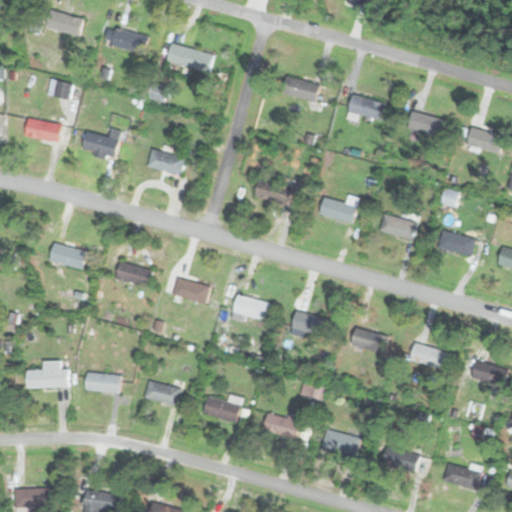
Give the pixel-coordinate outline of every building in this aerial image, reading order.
[(47,25),(78,36),(84,19),(53,8),(47,25)] [(111,44),(145,53),(150,35),(116,26),(111,44)] [(210,71),(215,52),(172,43),(168,62),(210,71)] [(316,102),(322,85),(288,74),(282,91),(316,102)] [(382,120),(387,104),(355,93),(350,110),(382,120)] [(446,120),(414,110),(409,128),(442,137),(446,120)] [(59,142),(63,124),(28,117),(24,136),(59,142)] [(505,135),(473,126),(467,146),(500,155),(505,135)] [(87,130),(81,147),(114,158),(123,131),(113,128),(110,137),(87,130)] [(181,175),(185,156),(154,149),(150,168),(181,175)] [(294,188),(261,176),(255,194),(287,206),(294,188)] [(321,213),(354,222),(361,198),(351,195),(349,202),(326,196),(321,213)] [(413,240),(421,216),(403,209),(401,217),(387,213),(381,229),(413,240)] [(440,246),(471,256),(477,239),(445,229),(440,246)] [(88,252),(56,241),(50,259),(82,270),(88,252)] [(511,247),(504,245),(498,263),(511,267),(511,247)] [(148,288),(154,271),(121,258),(115,276),(148,288)] [(206,303),(211,285),(178,276),(173,294),(206,303)] [(267,320),(272,303),(238,293),(233,310),(267,320)] [(325,338),(330,318),(297,310),(293,330),(325,338)] [(391,336),(358,326),(353,344),(386,353),(391,336)] [(450,351),(416,341),(411,359),(445,369),(450,351)] [(27,370),(27,387),(69,387),(69,360),(44,360),(44,370),(27,370)] [(506,386),(511,369),(478,360),(473,377),(506,386)] [(120,393),(121,375),(87,372),(86,390),(120,393)] [(184,382),(172,379),(171,385),(149,380),(145,397),(178,406),(184,382)] [(209,396),(204,414),(237,423),(243,399),(229,395),(228,401),(209,396)] [(291,411),(289,418),(269,412),(264,430),(297,439),(304,415),(291,411)] [(362,437),(328,428),(323,446),(357,455),(362,437)] [(422,455),(388,445),(383,463),(416,473),(422,455)] [(449,461),(443,481),(477,491),(482,472),(449,461)] [(52,489),(17,489),(17,506),(52,506),(52,489)] [(119,511),(122,494),(87,489),(83,511),(98,511),(99,509),(119,511)] [(182,511),(183,510),(153,501),(150,511),(182,511)]
